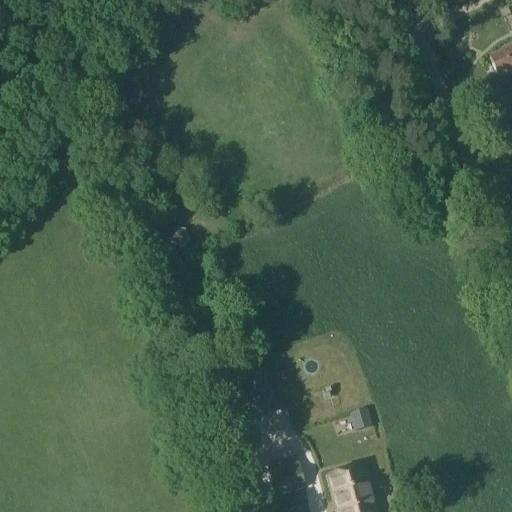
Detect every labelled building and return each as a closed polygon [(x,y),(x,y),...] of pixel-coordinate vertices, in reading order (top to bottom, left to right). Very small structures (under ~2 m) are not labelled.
[(511,48),(504,52),(505,53),(489,60),(499,82),(511,76),(511,48)] [(174,232),(168,240),(164,230),(152,236),(176,288),(188,282),(173,249),(183,250),(189,242),(184,233),(174,232)] [(262,374),(241,383),(258,420),(278,411),(262,374)] [(366,413),(350,417),(355,433),(371,429),(366,413)] [(289,472),(270,477),(275,497),(283,496),(305,490),(297,461),(295,462),(287,464),(288,468),(289,472)] [(337,511),(374,511),(364,471),(329,480),(337,511)]
